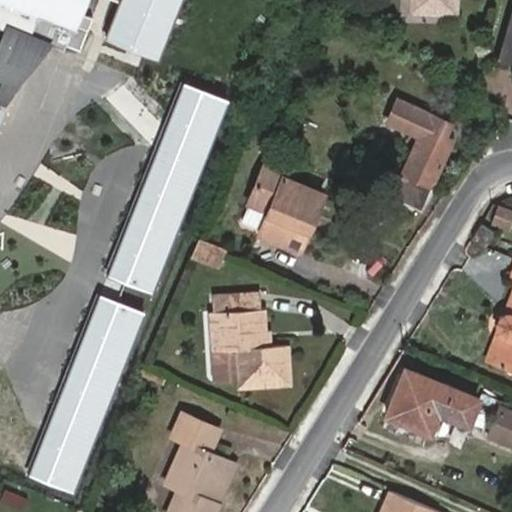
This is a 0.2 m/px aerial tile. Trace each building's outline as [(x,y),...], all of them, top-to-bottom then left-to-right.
[(0,0),(0,28),(30,40),(33,32),(53,40),(50,46),(64,51),(66,45),(80,51),(92,20),(83,16),(89,0),(0,0)] [(181,0),(123,0),(122,4),(107,41),(157,62),(181,0)] [(450,0),(450,6),(413,5),(413,11),(456,13),(456,0),(450,0)] [(511,10),(499,56),(511,60),(511,10)] [(0,42),(0,103),(7,107),(53,44),(6,27),(0,42)] [(184,86),(110,276),(153,293),(227,102),(184,86)] [(450,121),(399,99),(389,121),(419,133),(423,124),(444,134),(450,121)] [(391,195),(423,209),(455,138),(444,134),(423,124),(419,133),(391,195)] [(263,233),(302,251),(329,193),(291,174),(293,168),(272,159),(254,197),(275,208),(263,233)] [(492,226),(511,230),(511,207),(496,205),(492,226)] [(218,238),(203,230),(196,248),(211,255),(218,238)] [(223,240),(218,238),(211,255),(216,257),(223,240)] [(511,371),(511,272),(511,274),(511,311),(510,311),(506,311),(503,313),(499,316),(497,322),(498,327),(499,329),(499,331),(501,334),(503,335),(492,363),(511,371)] [(266,348),(264,308),(260,308),(260,289),(217,291),(217,308),(213,308),(215,349),(238,348),(240,379),(240,387),(290,385),(289,347),(266,348)] [(73,493),(143,314),(99,297),(29,476),(73,493)] [(485,360),(492,363),(503,335),(501,334),(499,331),(499,329),(485,360)] [(238,348),(215,349),(216,380),(240,379),(238,348)] [(386,413),(430,430),(438,411),(466,422),(477,395),(404,366),(386,413)] [(496,422),(491,434),(511,443),(511,409),(498,404),(491,420),(496,422)] [(210,496),(227,457),(209,448),(220,426),(179,407),(168,430),(182,437),(163,480),(170,484),(159,511),(160,511),(211,511),(217,500),(210,496)] [(486,433),(491,434),(496,422),(491,420),(486,433)] [(235,460),(227,457),(210,496),(217,500),(235,460)] [(1,501),(24,507),(28,495),(5,488),(1,501)] [(435,511),(437,509),(390,489),(380,511),(435,511)]
